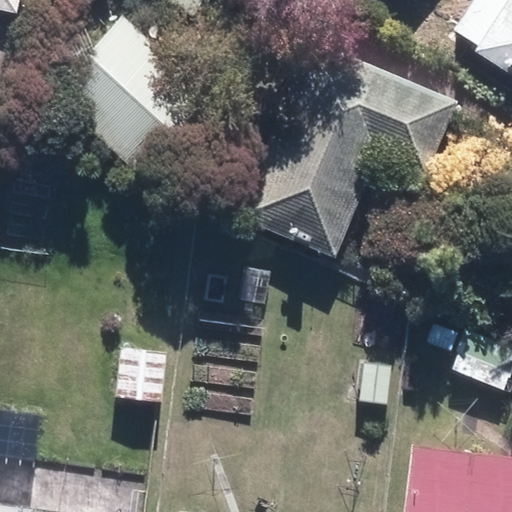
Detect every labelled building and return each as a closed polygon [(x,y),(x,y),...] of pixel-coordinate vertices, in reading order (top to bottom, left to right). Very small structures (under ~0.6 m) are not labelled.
[(13,0),(0,0),(0,13),(11,15),(13,0)] [(158,0),(186,17),(197,0),(158,0)] [(469,47),(466,53),(511,81),(511,0),(465,0),(445,32),(469,47)] [(204,98),(114,16),(41,94),(131,176),(204,98)] [(228,218),(327,259),(368,161),(414,180),(447,102),(303,41),(228,218)] [(452,353),(445,369),(496,390),(511,352),(511,349),(459,328),(449,351),(452,353)] [(114,348),(109,398),(154,403),(159,352),(114,348)] [(385,366),(358,363),(354,401),(381,404),(385,366)] [(511,511),(511,459),(404,446),(395,511),(511,511)]
